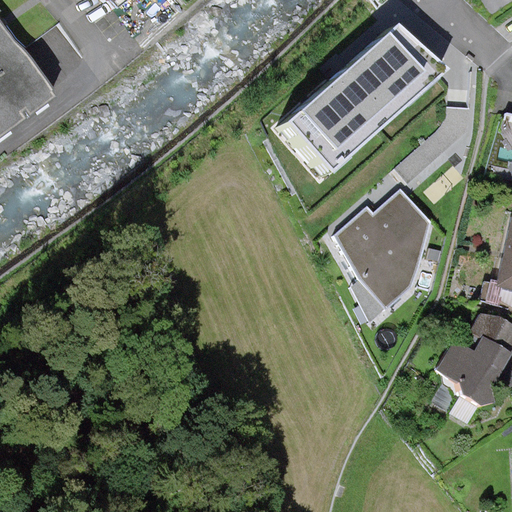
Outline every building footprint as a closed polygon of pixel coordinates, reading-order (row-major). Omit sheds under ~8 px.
[(101,0),(103,3),(105,1),(112,10),(124,0),(101,0)] [(511,0),(479,0),(511,43),(511,42),(511,0)] [(384,31),(274,129),(318,179),(435,75),(384,31)] [(0,127),(44,95),(0,36),(0,127)] [(363,209),(331,237),(354,282),(381,313),(407,289),(414,271),(425,225),(403,200),(376,224),(374,222),(363,209)] [(511,218),(509,218),(495,286),(511,289),(511,218)] [(511,355),(511,332),(487,319),(480,333),(489,338),(477,360),(462,351),(443,387),(483,408),(511,355)]
